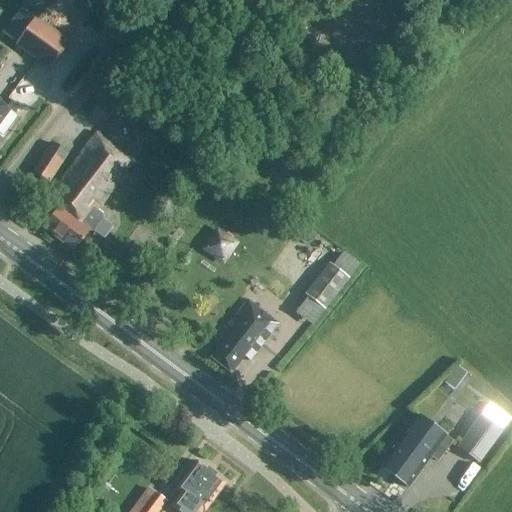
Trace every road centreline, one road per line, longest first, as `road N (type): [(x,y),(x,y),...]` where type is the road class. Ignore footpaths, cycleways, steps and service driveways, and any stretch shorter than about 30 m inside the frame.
road 1 (secondary): [(360,507),(0,240)]
road 2 (unclassified): [(0,193),(100,66)]
